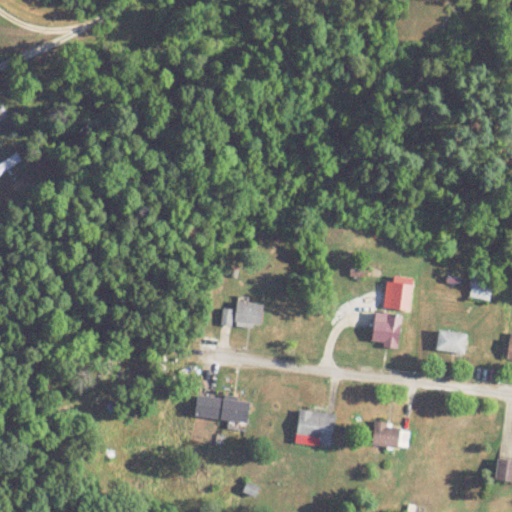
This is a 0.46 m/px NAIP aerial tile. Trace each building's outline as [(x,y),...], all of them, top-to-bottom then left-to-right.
[(0,165),(0,175),(21,162),(17,155),(0,165)] [(491,278),(470,279),(471,300),(492,299),(491,278)] [(260,329),(264,305),(237,301),(234,326),(260,329)] [(398,349),(403,315),(377,311),(371,345),(398,349)] [(436,351),(464,356),(468,334),(440,330),(436,351)] [(228,420),(227,429),(247,431),(249,400),(197,396),(195,417),(228,420)] [(335,414),(299,411),(296,444),(333,447),(335,414)] [(408,426),(374,426),(374,448),(408,448),(408,426)] [(497,481),(511,480),(511,459),(497,460),(497,481)]
